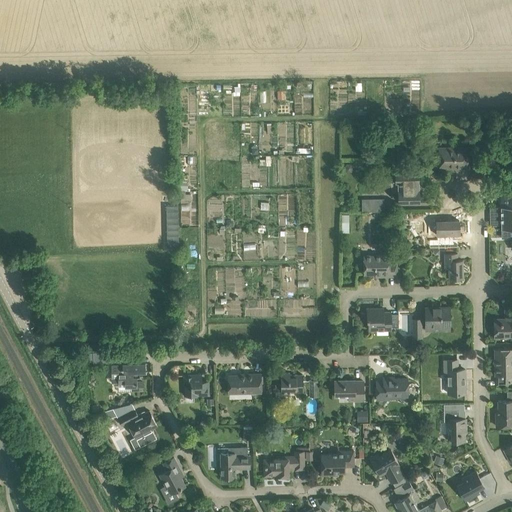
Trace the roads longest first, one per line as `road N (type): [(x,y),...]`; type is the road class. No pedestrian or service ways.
road 1 (residential): [(383,511),(357,489),(214,490),(160,396),(158,368),(171,358),(332,356),(345,343),(344,307),(357,292),(476,291)]
road 2 (track): [(320,336),(33,345)]
road 3 (unclassified): [(124,511),(0,282)]
road 4 (residential): [(510,495),(480,423),(476,291)]
road 5 (residential): [(476,291),(477,201),(469,192),(440,192)]
